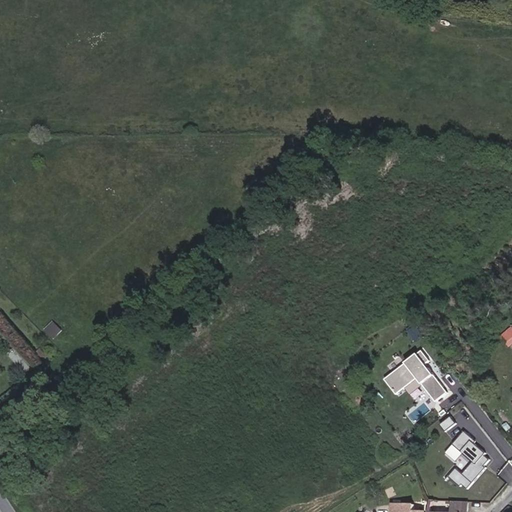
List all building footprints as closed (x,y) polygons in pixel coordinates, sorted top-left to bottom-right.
[(62,331),(53,322),(46,330),(55,338),(62,331)] [(509,347),(511,344),(511,328),(502,337),(509,347)] [(423,350),(386,379),(398,394),(419,378),(437,401),(449,392),(427,363),(431,360),(423,350)] [(469,490),(487,468),(485,467),(491,460),(485,456),(487,454),(472,441),(474,439),(465,432),(454,445),(474,463),(464,474),(457,469),(450,477),(462,487),(463,485),(469,490)] [(468,511),(468,503),(453,502),(452,511),(468,511)]
